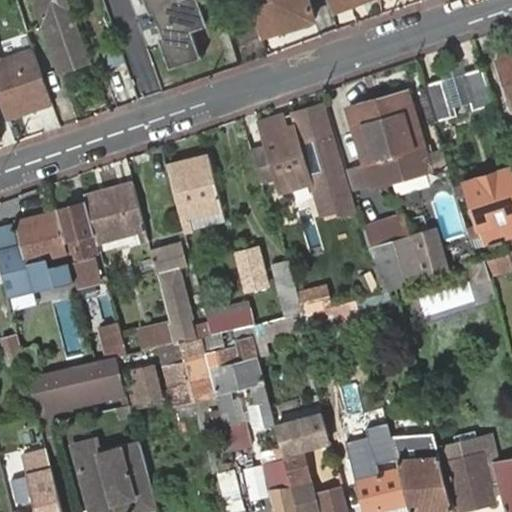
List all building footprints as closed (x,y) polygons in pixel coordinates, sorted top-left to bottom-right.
[(94,62),(78,16),(72,0),(40,0),(49,25),(65,71),(94,62)] [(154,0),(176,62),(202,53),(193,27),(209,21),(201,0),(154,0)] [(315,0),(254,0),(264,36),(321,18),(315,0)] [(331,0),(335,12),(351,7),(369,0),(331,0)] [(255,17),(238,22),(244,42),(261,37),(255,17)] [(17,144),(28,141),(23,126),(61,113),(38,49),(0,60),(0,93),(4,93),(16,127),(12,128),(17,144)] [(511,54),(497,59),(511,105),(511,54)] [(476,113),(497,108),(486,71),(465,78),(476,113)] [(465,78),(450,81),(460,117),(476,113),(465,78)] [(450,81),(431,85),(442,122),(460,117),(450,81)] [(411,92),(374,102),(378,112),(415,103),(411,92)] [(374,102),(351,108),(373,185),(434,169),(415,103),(378,112),(374,102)] [(277,178),(281,193),(316,184),(326,218),(344,214),(346,219),(359,215),(327,105),(295,114),(299,126),(301,134),(293,136),(290,128),(279,122),(275,133),(265,136),(268,147),(254,152),(264,182),(277,178)] [(262,125),(265,136),(275,133),(279,122),(290,128),(287,118),(262,125)] [(301,134),(299,126),(290,128),(293,136),(301,134)] [(217,211),(226,208),(212,155),(170,166),(187,233),(195,231),(192,217),(217,211)] [(511,238),(511,170),(468,183),(487,245),(511,238)] [(96,237),(98,242),(139,231),(141,240),(148,238),(135,183),(86,195),(88,204),(96,237)] [(76,279),(77,284),(101,278),(96,257),(91,238),(96,237),(88,204),(66,210),(63,197),(56,198),(59,211),(76,279)] [(76,279),(59,211),(0,225),(0,261),(8,296),(76,279)] [(440,230),(415,237),(427,279),(446,273),(452,271),(440,230)] [(96,237),(91,238),(96,257),(101,256),(98,242),(96,237)] [(415,237),(374,250),(386,291),(399,288),(427,279),(415,237)] [(171,327),(176,347),(186,344),(205,340),(213,339),(212,336),(208,319),(205,308),(189,312),(178,269),(187,267),(182,246),(152,253),(171,327)] [(264,247),(240,253),(251,289),(274,283),(264,247)] [(511,251),(511,252),(487,260),(492,278),(511,275),(511,251)] [(274,261),(290,317),(302,314),(306,312),(301,293),(291,257),(274,261)] [(479,262),(464,267),(468,279),(477,276),(480,284),(493,279),(492,278),(487,260),(479,262)] [(301,293),(306,312),(327,307),(321,289),(301,293)] [(337,304),(342,325),(364,319),(358,298),(337,304)] [(302,314),(305,328),(307,334),(342,325),(337,304),(327,307),(306,312),(302,314)] [(208,319),(212,336),(252,327),(258,325),(253,307),(208,319)] [(258,325),(252,327),(256,341),(305,328),(302,314),(290,317),(258,325)] [(176,347),(171,327),(143,333),(147,353),(158,351),(176,347)] [(218,394),(223,415),(236,412),(231,390),(250,386),(255,407),(260,407),(266,431),(278,429),(277,425),(256,341),(252,327),(212,336),(213,339),(205,340),(218,394)] [(99,333),(106,361),(118,359),(126,357),(118,328),(99,333)] [(11,366),(27,363),(20,333),(3,338),(11,366)] [(205,340),(186,344),(190,361),(168,368),(177,404),(218,394),(205,340)] [(126,357),(121,359),(134,410),(172,401),(158,351),(147,353),(126,357)] [(30,377),(41,417),(127,396),(118,359),(106,361),(97,363),(76,368),(41,375),(30,377)] [(298,511),(318,511),(314,495),(303,451),(333,442),(326,413),(277,425),(278,429),(283,452),(286,461),(298,511)] [(456,447),(440,451),(442,461),(448,483),(452,481),(461,511),(465,511),(497,503),(490,480),(493,479),(483,440),(478,441),(476,435),(455,440),(456,447)] [(492,437),(483,440),(493,479),(497,479),(506,511),(511,511),(511,461),(499,465),(492,437)] [(75,448),(79,463),(103,456),(99,442),(75,448)] [(146,456),(143,445),(103,456),(79,463),(92,511),(135,499),(137,505),(157,500),(146,456)] [(65,511),(55,471),(50,453),(25,459),(38,511),(65,511)] [(399,459),(341,473),(344,485),(350,511),(411,511),(402,472),(400,464),(399,459)] [(298,511),(286,461),(266,466),(277,511),(298,511)] [(402,472),(411,511),(449,511),(455,511),(448,483),(442,461),(400,464),(402,472)] [(234,466),(215,468),(222,511),(224,511),(241,510),(234,466)] [(323,499),(326,511),(347,511),(342,491),(322,494),(323,499)] [(314,495),(318,511),(326,511),(323,499),(322,494),(314,495)] [(135,499),(92,511),(109,511),(137,505),(135,499)] [(137,505),(138,511),(148,511),(159,509),(157,500),(137,505)]
